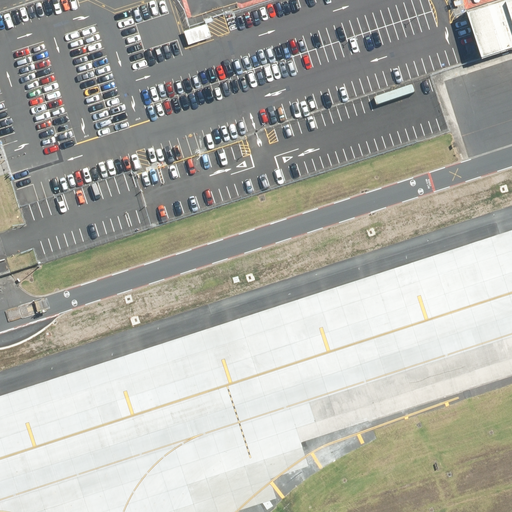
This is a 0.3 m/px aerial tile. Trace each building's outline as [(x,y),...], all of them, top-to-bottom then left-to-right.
[(200,84),(224,76),(215,46),(171,60),(151,0),(101,0),(125,73),(106,79),(80,0),(56,0),(35,7),(61,90),(39,98),(14,19),(0,24),(0,137),(22,207),(200,151),(173,69),(193,62),(200,84)] [(511,0),(501,0),(469,10),(484,55),(511,45),(511,0)] [(208,22),(186,30),(191,44),(213,36),(208,22)] [(230,88),(202,97),(212,129),(240,120),(230,88)] [(239,123),(223,129),(229,143),(245,137),(239,123)]
